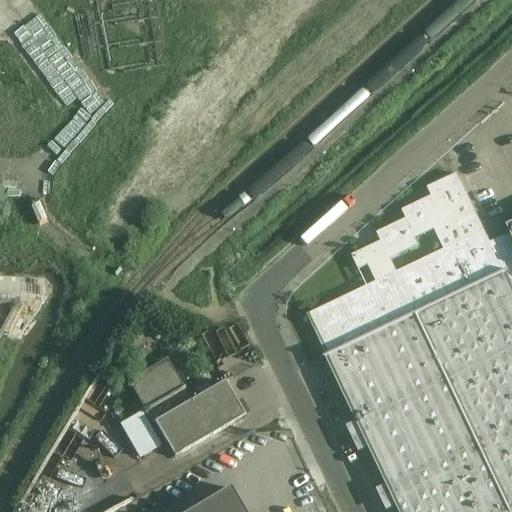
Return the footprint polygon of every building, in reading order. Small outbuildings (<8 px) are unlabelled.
[(0,0),(0,64),(34,116),(65,95),(2,0),(0,0)] [(511,511),(511,225),(506,228),(509,234),(489,244),(485,235),(457,175),(426,190),(430,198),(401,212),(405,221),(376,235),(380,244),(351,257),(357,271),(366,267),(376,287),(310,318),(309,316),(307,317),(327,358),(325,359),(398,511),(511,511)] [(0,218),(7,219),(10,181),(0,180),(0,218)] [(147,413),(153,424),(190,403),(183,392),(184,391),(183,390),(180,391),(165,365),(141,379),(139,377),(140,375),(139,374),(128,390),(130,391),(132,387),(146,411),(143,413),(143,415),(147,413)] [(224,383),(190,403),(153,424),(173,459),(244,418),(224,383)] [(190,511),(242,511),(229,489),(190,511)]
